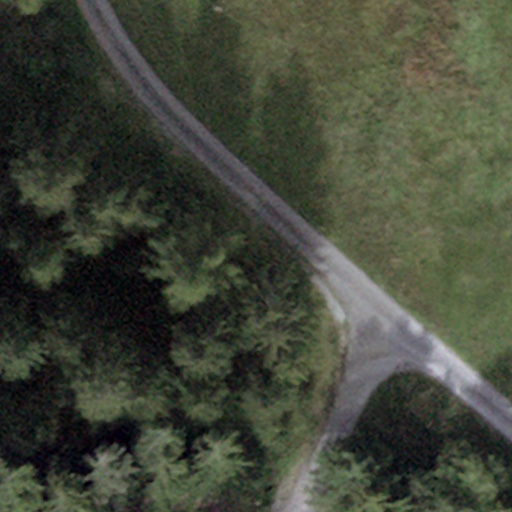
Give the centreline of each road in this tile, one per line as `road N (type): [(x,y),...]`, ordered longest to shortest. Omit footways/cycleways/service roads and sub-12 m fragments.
road 1 (track): [(511,450),(123,76),(96,0)]
road 2 (track): [(384,328),(298,511)]
